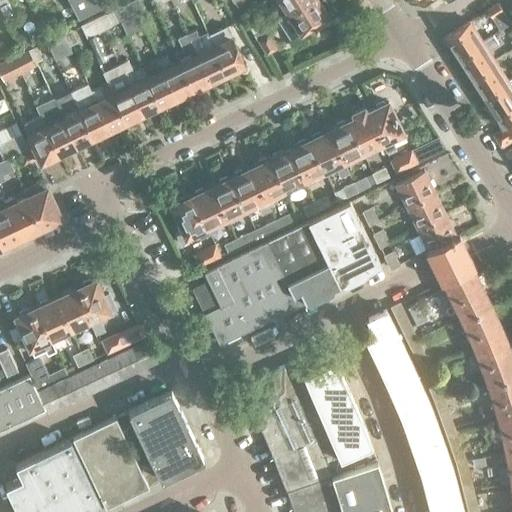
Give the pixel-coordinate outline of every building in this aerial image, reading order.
[(5,19),(15,14),(7,0),(0,0),(0,8),(5,19)] [(68,0),(78,18),(107,3),(105,0),(68,0)] [(128,17),(136,13),(130,0),(122,4),(128,17)] [(131,0),(130,0),(136,13),(144,9),(139,0),(131,0)] [(317,27),(331,18),(319,0),(307,0),(289,11),(278,19),(282,25),(290,38),(302,31),(306,32),(316,26),(317,27)] [(282,0),(289,11),(307,0),(282,0)] [(492,17),(503,9),(498,2),(487,10),(492,17)] [(143,26),(136,13),(128,17),(122,4),(115,8),(128,33),(143,26)] [(97,16),(103,29),(111,25),(105,13),(97,16)] [(85,37),(95,33),(103,29),(97,16),(80,25),(85,37)] [(254,34),(274,22),(273,20),(265,25),(260,18),(249,25),(254,34)] [(482,41),(470,21),(444,37),(457,58),(482,41)] [(274,22),(254,34),(266,53),(276,46),(268,33),(277,27),(274,22)] [(209,32),(227,70),(243,62),(225,24),(209,32)] [(69,45),(77,41),(71,28),(63,32),(69,45)] [(227,70),(209,32),(208,32),(206,30),(198,34),(195,28),(187,32),(210,78),(227,70)] [(72,50),(69,45),(63,32),(47,39),(56,58),(72,50)] [(192,87),(210,78),(187,32),(177,36),(183,48),(175,51),(179,60),(192,87)] [(495,45),(492,40),(490,36),(482,41),(457,58),(469,77),(495,61),(488,50),(495,45)] [(36,61),(43,58),(36,44),(27,49),(35,64),(37,63),(36,61)] [(35,64),(27,49),(27,48),(11,56),(19,72),(35,65),(35,64)] [(192,87),(179,60),(171,64),(165,53),(157,57),(176,95),(192,87)] [(0,73),(3,80),(19,72),(11,56),(0,61),(0,73)] [(155,72),(146,76),(159,102),(176,95),(157,57),(150,60),(155,72)] [(120,62),(143,110),(159,102),(146,76),(141,65),(133,68),(128,58),(120,62)] [(507,80),(495,61),(469,77),(481,97),(507,80)] [(108,81),(126,119),(143,110),(120,62),(102,70),(108,81)] [(511,104),(511,88),(507,80),(481,97),(484,100),(494,116),(511,104)] [(69,89),(91,135),(108,127),(90,89),(86,81),(69,89)] [(108,127),(126,119),(108,81),(90,89),(108,127)] [(52,97),(74,143),(91,135),(69,89),(52,97)] [(52,97),(51,96),(35,104),(39,114),(57,151),(74,143),(52,97)] [(394,146),(406,141),(402,132),(387,101),(366,111),(381,142),(386,153),(395,149),(394,146)] [(511,133),(511,104),(494,116),(501,128),(494,133),(502,147),(511,140),(511,135),(511,134),(511,133)] [(381,142),(366,111),(365,112),(363,108),(352,113),(354,117),(347,120),(361,151),(362,151),(364,155),(374,151),(371,146),(381,142)] [(40,159),(57,151),(39,114),(22,122),(40,159)] [(347,120),(327,130),(344,165),(354,160),(352,155),(361,151),(347,120)] [(336,169),(344,165),(327,130),(308,139),(322,169),(334,164),(336,169)] [(0,142),(0,150),(3,157),(17,151),(27,146),(20,132),(0,142)] [(308,139),(288,148),(305,184),(306,183),(308,187),(317,183),(312,174),(322,169),(308,139)] [(33,159),(27,146),(17,151),(23,164),(33,159)] [(297,188),(305,184),(288,148),(269,157),(283,188),(285,193),(297,188)] [(410,148),(390,158),(396,171),(416,161),(410,148)] [(265,201),(274,197),(272,193),(283,188),(269,157),(249,167),(265,201)] [(385,166),(373,171),(377,180),(389,175),(385,166)] [(259,213),(269,209),(265,201),(249,167),(230,176),(244,206),(254,202),(256,207),(259,213)] [(364,175),(361,168),(351,173),(355,180),(351,182),(356,191),(370,184),(365,175),(364,175)] [(407,204),(434,191),(426,175),(423,168),(396,182),(407,204)] [(230,176),(210,185),(227,221),(236,216),(233,212),(244,206),(230,176)] [(25,196),(40,227),(60,217),(44,182),(34,186),(36,191),(25,196)] [(336,200),(356,191),(351,182),(341,187),(332,192),(336,200)] [(227,221),(210,185),(191,194),(205,225),(215,220),(218,225),(227,221)] [(444,212),(434,191),(407,204),(417,226),(444,212)] [(316,209),(336,200),(332,192),(327,194),(327,193),(312,200),(316,209)] [(207,230),(205,225),(191,194),(170,204),(184,235),(196,229),(198,234),(207,230)] [(40,227),(25,196),(15,201),(13,196),(4,201),(20,236),(40,227)] [(361,204),(357,196),(350,200),(349,199),(308,220),(339,283),(381,263),(387,260),(384,254),(380,246),(374,232),(370,224),(363,210),(361,204)] [(308,213),(316,209),(312,200),(304,204),(308,213)] [(0,243),(1,245),(20,236),(4,201),(0,202),(0,243)] [(273,219),(278,228),(296,219),(289,205),(272,214),(274,218),(273,219)] [(363,210),(370,224),(378,219),(372,206),(363,210)] [(443,213),(417,226),(428,248),(455,235),(449,221),(444,212),(443,213)] [(273,219),(254,228),(258,237),(278,228),(273,219)] [(302,285),(308,298),(316,295),(339,283),(308,220),(269,238),(293,289),(302,285)] [(396,221),(374,232),(380,246),(389,242),(389,240),(402,233),(396,221)] [(254,228),(246,232),(235,238),(239,246),(258,237),(254,228)] [(455,235),(428,248),(436,264),(443,281),(473,266),(465,250),(455,235)] [(305,300),(308,298),(302,285),(293,289),(269,238),(204,269),(208,278),(220,302),(204,310),(219,342),(305,300)] [(228,251),(239,246),(235,238),(224,242),(228,251)] [(200,265),(222,254),(215,242),(195,252),(200,265)] [(398,262),(392,250),(384,254),(387,260),(390,266),(398,262)] [(460,315),(489,301),(485,291),(473,266),(443,281),(460,315)] [(204,310),(220,302),(208,278),(192,286),(204,310)] [(95,333),(104,329),(97,315),(109,310),(95,279),(74,288),(88,319),(95,333)] [(74,288),(55,297),(71,333),(80,329),(77,324),(88,319),(74,288)] [(55,297),(35,306),(49,336),(61,331),(63,336),(71,333),(55,297)] [(475,349),(505,336),(495,314),(489,301),(460,315),(465,326),(475,349)] [(397,318),(405,314),(400,302),(392,306),(397,318)] [(52,342),(49,336),(35,306),(16,315),(29,346),(40,341),(43,346),(52,342)] [(408,356),(386,309),(368,318),(375,333),(366,337),(382,370),(402,414),(422,472),(432,511),(462,511),(458,494),(452,467),(442,439),(430,404),(408,356)] [(403,330),(411,326),(405,314),(397,318),(403,330)] [(408,341),(417,337),(411,326),(403,330),(408,341)] [(120,330),(101,339),(107,353),(127,344),(120,330)] [(487,382),(511,373),(511,353),(511,349),(505,336),(475,349),(477,355),(487,380),(487,382)] [(414,353),(422,349),(417,337),(408,341),(414,353)] [(121,378),(145,367),(158,360),(147,338),(110,355),(121,378)] [(80,350),(86,361),(94,357),(88,346),(80,350)] [(7,375),(18,371),(8,348),(0,351),(0,359),(3,368),(7,375)] [(419,365),(428,361),(422,349),(414,353),(419,365)] [(78,365),(86,361),(80,350),(72,354),(78,365)] [(313,369),(306,354),(263,374),(268,386),(264,387),(265,390),(247,398),(257,419),(265,437),(271,450),(276,463),(281,477),(286,489),(291,505),(293,511),(392,511),(391,506),(385,483),(377,458),(372,443),(363,421),(357,408),(349,389),(335,359),(313,369)] [(110,355),(86,367),(97,389),(121,378),(110,355)] [(38,389),(51,383),(52,383),(43,365),(39,356),(26,363),(32,375),(38,389)] [(425,376),(433,372),(428,361),(419,365),(425,376)] [(97,389),(86,367),(62,378),(73,400),(97,389)] [(430,388),(438,385),(434,375),(433,372),(425,376),(426,379),(430,388)] [(498,417),(511,413),(511,373),(487,382),(494,402),(498,417)] [(32,375),(31,376),(7,387),(21,418),(45,408),(47,412),(49,411),(38,389),(32,375)] [(52,383),(51,383),(38,389),(49,411),(73,400),(62,378),(52,383)] [(435,400),(443,397),(438,385),(430,388),(435,400)] [(0,428),(21,418),(7,387),(0,390),(0,428)] [(138,433),(160,480),(204,459),(171,389),(118,414),(129,437),(138,433)] [(439,412),(448,409),(445,400),(443,397),(435,400),(436,404),(439,412)] [(444,424),(452,421),(448,409),(439,412),(444,424)] [(506,452),(511,450),(511,413),(498,417),(500,425),(506,452)] [(72,436),(105,505),(149,485),(116,416),(72,436)] [(448,437),(457,434),(452,421),(444,424),(448,437)] [(452,449),(461,446),(460,444),(457,434),(448,437),(451,447),(452,449)] [(18,511),(91,511),(103,507),(70,437),(15,463),(22,476),(5,484),(18,511)] [(456,461),(465,459),(461,446),(452,449),(456,461)] [(459,474),(468,471),(465,459),(456,461),(457,467),(459,474)] [(462,486),(471,484),(468,471),(459,474),(462,486)] [(465,499),(475,497),(473,490),(471,484),(462,486),(465,499)] [(468,511),(478,509),(475,497),(465,499),(468,511)]
